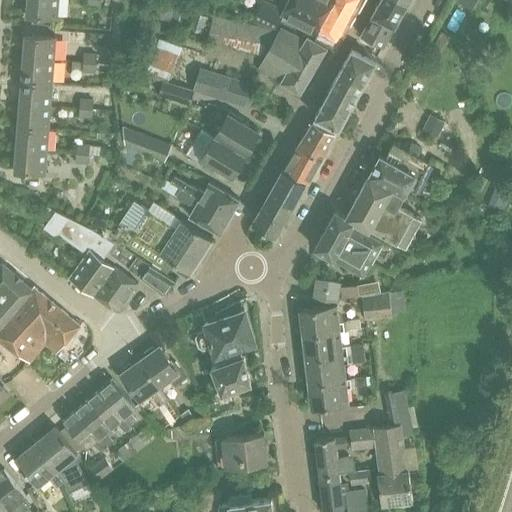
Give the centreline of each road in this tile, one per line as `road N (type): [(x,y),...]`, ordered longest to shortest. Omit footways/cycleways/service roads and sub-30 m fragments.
road 1 (residential): [(230,272),(239,224),(370,0)]
road 2 (residential): [(271,265),(346,157),(426,0)]
road 3 (residential): [(271,265),(300,511)]
road 4 (residential): [(0,445),(128,336)]
road 5 (residential): [(0,235),(128,336)]
road 6 (residential): [(128,336),(230,272)]
